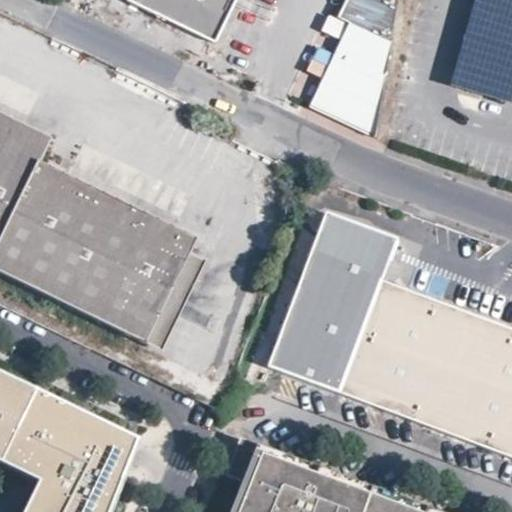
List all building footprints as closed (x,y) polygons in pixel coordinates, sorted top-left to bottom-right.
[(127,0),(127,2),(214,46),(237,0),(127,0)] [(391,43),(398,0),(347,0),(339,18),(350,23),(311,107),(374,137),(391,43)] [(511,89),(511,0),(472,0),(454,76),(511,89)] [(210,237),(40,169),(54,133),(0,111),(0,274),(168,342),(210,237)] [(397,239),(326,212),(269,367),(511,458),(511,331),(381,281),(397,239)] [(0,377),(0,382),(132,447),(138,445),(0,377)] [(106,511),(132,447),(0,382),(0,459),(40,479),(43,473),(53,478),(50,484),(47,491),(40,488),(28,511),(106,511)] [(347,479),(331,473),(328,480),(318,476),(320,469),(308,465),(305,472),(277,462),(280,456),(240,439),(226,477),(244,484),(251,487),(240,511),(436,511),(428,509),(426,511),(414,511),(418,505),(401,499),(398,506),(371,497),(344,487),(347,479)] [(132,447),(106,511),(110,511),(138,445),(132,447)] [(305,472),(308,465),(280,455),(280,456),(277,462),(305,472)] [(0,459),(0,468),(36,486),(40,488),(47,491),(50,484),(40,479),(0,459)] [(328,480),(331,473),(320,469),(318,476),(328,480)] [(40,479),(50,484),(53,478),(43,473),(40,479)] [(374,489),(347,479),(344,487),(371,497),(374,489)] [(240,511),(251,487),(244,484),(232,511),(240,511)] [(28,511),(40,488),(36,486),(23,511),(28,511)] [(401,499),(374,489),(371,497),(398,506),(401,499)]
